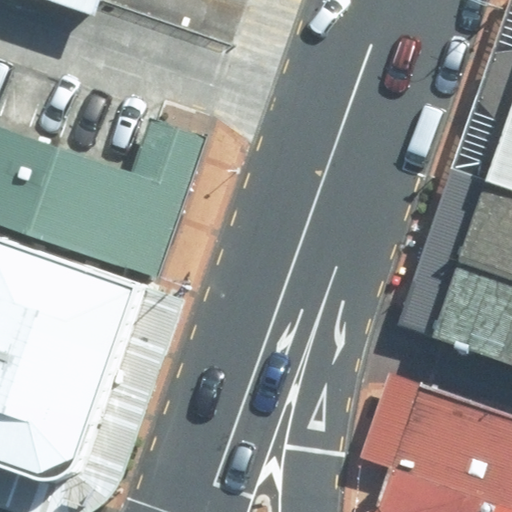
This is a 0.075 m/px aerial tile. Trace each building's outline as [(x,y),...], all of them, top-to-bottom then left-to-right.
[(32,0),(100,23),(107,0),(32,0)] [(511,109),(484,189),(511,199),(511,109)] [(130,175),(0,130),(0,227),(157,281),(206,142),(149,122),(130,175)] [(511,199),(484,189),(430,343),(511,370),(511,199)] [(0,244),(0,468),(37,482),(79,470),(141,292),(0,244)] [(511,511),(511,415),(422,385),(373,511),(511,511)]
